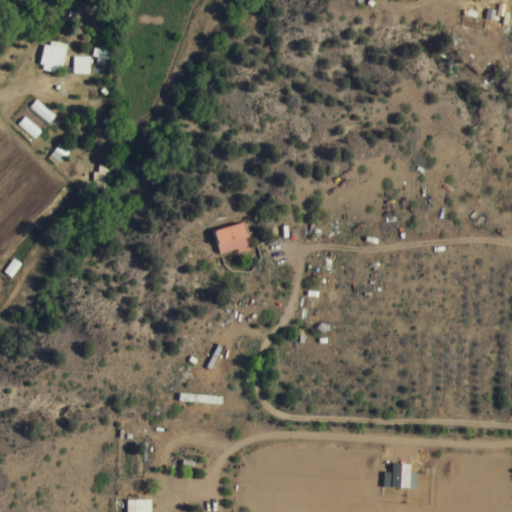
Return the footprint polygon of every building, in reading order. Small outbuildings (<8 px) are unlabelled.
[(34,70),(56,76),(64,48),(42,42),(34,70)] [(87,59),(69,59),(69,76),(87,76),(87,59)] [(31,141),(52,116),(35,102),(14,126),(31,141)] [(241,250),(233,223),(203,231),(211,258),(241,250)] [(138,511),(138,502),(123,503),(123,511),(138,511)]
